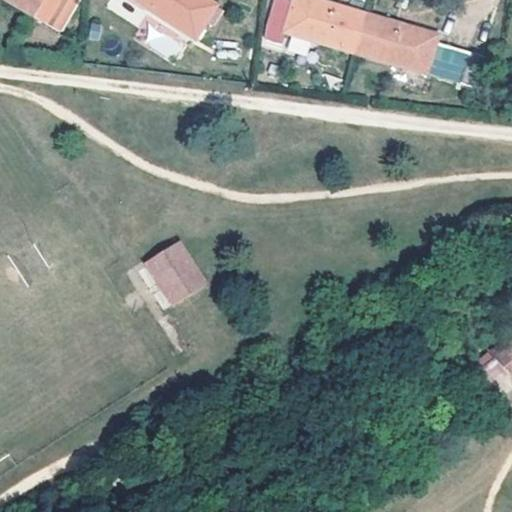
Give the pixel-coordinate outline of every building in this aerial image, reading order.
[(84,0),(8,0),(67,35),(87,1),(84,0)] [(136,0),(200,41),(221,8),(207,0),(136,0)] [(371,17),(319,2),(317,9),(299,3),(287,0),(281,0),(273,27),(287,31),(284,39),(360,55),(371,17)] [(319,2),(310,0),(299,0),(299,3),(317,9),(319,2)] [(371,17),(360,55),(465,86),(474,55),(439,44),(422,40),(424,33),(371,17)] [(439,44),(442,35),(425,30),(424,33),(422,40),(439,44)] [(207,283),(181,246),(170,254),(151,268),(174,300),(177,304),(207,283)] [(511,340),(494,357),(506,370),(511,377),(511,340)] [(482,391),(506,370),(494,357),(470,377),(482,391)]
